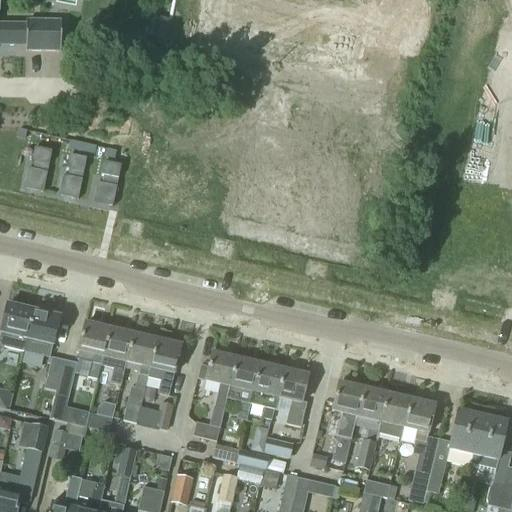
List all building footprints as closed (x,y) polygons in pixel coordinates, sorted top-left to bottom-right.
[(58,49),(58,20),(23,20),(23,24),(0,23),(0,37),(23,37),(23,49),(58,49)] [(167,22),(155,20),(150,45),(162,47),(167,22)] [(16,139),(23,141),(25,133),(17,131),(16,139)] [(149,135),(144,158),(157,162),(162,138),(149,135)] [(68,151),(75,153),(77,145),(69,143),(68,151)] [(92,148),(77,145),(75,153),(90,156),(92,148)] [(27,171),(26,171),(28,171),(25,190),(42,193),(41,195),(42,195),(50,154),(33,150),(30,163),(33,164),(31,171),(27,171)] [(105,160),(113,161),(114,154),(107,152),(105,160)] [(228,154),(223,177),(237,180),(242,157),(228,154)] [(67,171),(66,179),(61,178),(63,178),(59,197),(76,200),(76,202),(85,161),(67,157),(65,171),(67,171)] [(242,157),(237,180),(251,183),(256,160),(242,157)] [(119,168),(102,164),(99,178),(102,178),(101,186),(96,185),(98,186),(94,204),(111,207),(111,209),(119,168)] [(155,170),(145,211),(171,217),(180,176),(155,170)] [(322,175),(316,199),(330,202),(336,179),(322,175)] [(336,179),(330,202),(344,205),(349,182),(336,179)] [(196,180),(186,221),(211,226),(221,186),(196,180)] [(248,192),(239,233),(264,239),(274,198),(248,192)] [(289,202),(280,242),(305,248),(314,207),(289,202)] [(450,206),(445,229),(459,232),(464,209),(450,206)] [(464,209),(459,232),(472,235),(478,212),(464,209)] [(342,214),(332,255),(357,261),(367,220),(342,214)] [(418,232),(408,273),(433,279),(443,238),(418,232)] [(470,244),(461,285),(486,291),(495,250),(470,244)] [(511,256),(504,255),(502,279),(511,280),(511,256)] [(23,354),(32,313),(6,307),(0,333),(0,352),(2,351),(2,350),(23,354)] [(58,319),(32,313),(23,354),(48,360),(58,319)] [(86,379),(97,381),(99,369),(108,331),(83,325),(77,353),(79,353),(77,361),(90,365),(86,379)] [(108,331),(99,369),(112,372),(108,386),(121,389),(127,365),(133,337),(130,336),(121,334),(122,331),(109,327),(108,331)] [(149,370),(150,370),(156,342),(155,342),(147,340),(148,336),(134,333),(133,337),(127,365),(139,368),(137,378),(136,378),(133,390),(129,389),(121,423),(135,426),(149,370)] [(156,338),(155,342),(156,342),(150,370),(147,380),(161,383),(157,397),(167,399),(179,348),(169,345),(170,341),(156,338)] [(196,380),(195,381),(204,383),(219,386),(214,409),(223,411),(224,411),(226,401),(235,361),(235,360),(225,358),(226,354),(212,351),(211,355),(210,355),(207,369),(199,367),(196,380)] [(249,406),(259,366),(248,364),(249,360),(236,357),(235,361),(226,401),(249,406)] [(55,394),(62,363),(50,360),(42,392),(54,394),(55,394)] [(260,362),(259,366),(249,406),(263,410),(261,420),(270,422),(276,399),(282,372),(272,369),(273,365),(260,362)] [(55,394),(54,394),(48,420),(62,423),(75,366),(62,363),(55,394)] [(283,368),(282,372),(276,399),(290,403),(284,427),(299,430),(305,405),(300,404),(306,377),(296,375),(297,371),(283,368)] [(337,384),(330,413),(340,415),(338,426),(352,429),(355,419),(357,419),(363,391),(337,384)] [(363,391),(357,419),(369,422),(364,444),(361,444),(359,453),(371,456),(376,436),(379,424),(380,424),(387,396),(375,393),(376,389),(364,386),(363,391)] [(404,430),(410,402),(387,396),(380,424),(379,424),(376,436),(400,441),(402,430),(404,430)] [(412,454),(421,457),(434,407),(410,402),(404,430),(402,430),(400,441),(399,444),(414,448),(412,454)] [(158,406),(152,429),(165,432),(171,409),(158,406)] [(426,492),(429,493),(437,495),(445,462),(471,468),(483,419),(457,413),(449,444),(438,441),(429,479),(426,492)] [(88,416),(84,431),(106,436),(108,436),(111,421),(88,416)] [(506,424),(483,419),(471,468),(494,473),(497,458),(506,424)] [(218,431),(194,426),(191,439),(215,445),(218,431)] [(331,460),(330,463),(332,464),(343,466),(349,441),(352,429),(338,426),(335,438),(336,438),(331,460)] [(0,511),(14,511),(17,499),(30,502),(40,455),(46,431),(31,427),(19,480),(0,475),(0,511)] [(53,433),(47,460),(61,464),(67,437),(64,435),(53,433)] [(106,436),(103,447),(111,449),(112,446),(114,437),(108,436),(106,436)] [(262,455),(262,456),(286,462),(289,448),(265,442),(262,455)] [(117,469),(115,478),(128,481),(133,455),(123,453),(124,449),(116,447),(111,468),(117,469)] [(238,454),(214,448),(211,461),(235,467),(238,454)] [(239,467),(262,473),(265,473),(268,461),(238,454),(235,467),(239,467)] [(508,461),(497,458),(494,473),(490,487),(488,490),(485,502),(487,509),(498,511),(506,470),(508,461)] [(262,473),(239,467),(236,480),(235,483),(258,488),(262,473)] [(506,470),(498,511),(501,511),(509,511),(511,500),(511,471),(508,471),(506,470)] [(426,492),(429,479),(413,475),(406,504),(425,508),(429,493),(426,492)] [(236,480),(222,477),(216,504),(229,507),(230,507),(235,483),(236,480)] [(191,482),(175,478),(168,506),(185,510),(191,482)] [(277,511),(288,511),(296,480),(286,478),(277,511)] [(302,511),(307,494),(314,496),(317,485),(296,480),(288,511),(302,511)] [(64,508),(49,504),(46,511),(73,511),(74,510),(80,484),(69,482),(64,508)] [(364,483),(361,496),(369,498),(379,500),(385,502),(388,489),(364,483)] [(83,511),(74,510),(73,511),(97,511),(100,503),(103,489),(80,484),(76,500),(86,502),(83,511)] [(141,490),(136,511),(158,511),(163,495),(154,493),(141,490)] [(121,511),(126,495),(116,493),(112,506),(100,503),(97,511),(121,511)] [(365,511),(369,498),(361,496),(357,511),(365,511)] [(369,498),(365,511),(376,511),(379,500),(369,498)]
